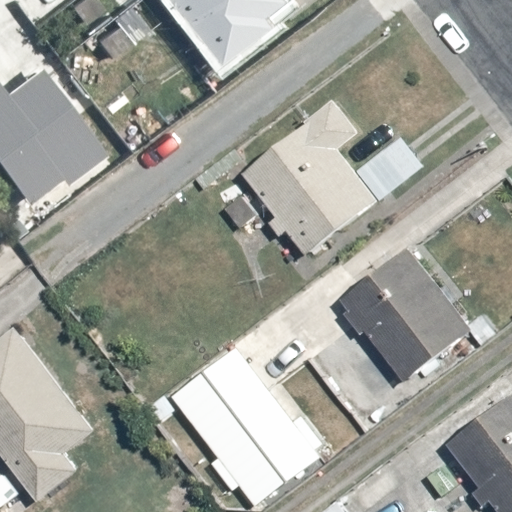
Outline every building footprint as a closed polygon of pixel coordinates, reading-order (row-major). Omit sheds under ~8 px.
[(271,0),(159,0),(211,66),(263,25),(254,13),(271,0)] [(359,131),(336,101),(241,174),(306,258),(424,167),(402,138),(354,174),(335,149),(359,131)] [(338,305),(353,323),(307,360),(367,436),(413,399),(404,387),(474,331),(409,249),(338,305)] [(96,431),(16,329),(0,341),(0,455),(37,504),(76,474),(63,457),(96,431)] [(173,397),(218,459),(211,464),(232,493),(239,488),(254,508),(319,460),(266,387),(238,349),(173,397)] [(511,400),(482,424),(511,462),(511,400)] [(350,511),(341,499),(324,511),(350,511)]
